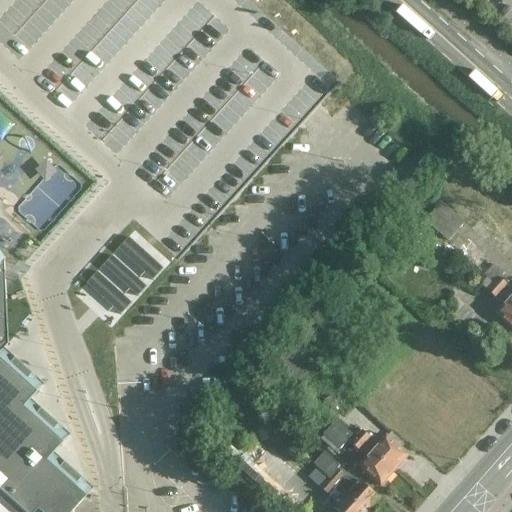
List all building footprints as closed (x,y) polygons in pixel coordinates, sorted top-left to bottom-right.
[(449,242),(465,224),(441,204),(426,222),(449,242)] [(426,254),(440,238),(424,224),(410,240),(426,254)] [(36,227),(23,240),(43,259),(56,246),(36,227)] [(0,257),(0,511),(11,511),(0,502),(0,353),(2,351),(7,346),(2,261),(3,260),(0,257)] [(511,290),(501,280),(504,275),(494,266),(485,276),(511,300),(511,290)] [(511,300),(485,276),(484,277),(488,280),(483,285),(504,305),(496,314),(511,328),(511,300)] [(42,387),(2,351),(0,353),(0,502),(11,511),(73,511),(92,491),(52,456),(68,438),(28,402),(42,387)] [(395,472),(358,438),(357,438),(338,421),(325,436),(340,450),(348,442),(367,458),(359,467),(382,487),(395,472)] [(364,431),(358,438),(395,472),(409,457),(387,436),(379,445),(364,431)] [(283,490),(298,474),(280,457),(265,474),(283,490)] [(327,460),(318,469),(365,511),(369,511),(381,500),(360,481),(356,486),(327,460)] [(365,511),(318,469),(309,479),(339,505),(335,510),(337,511),(365,511)]
